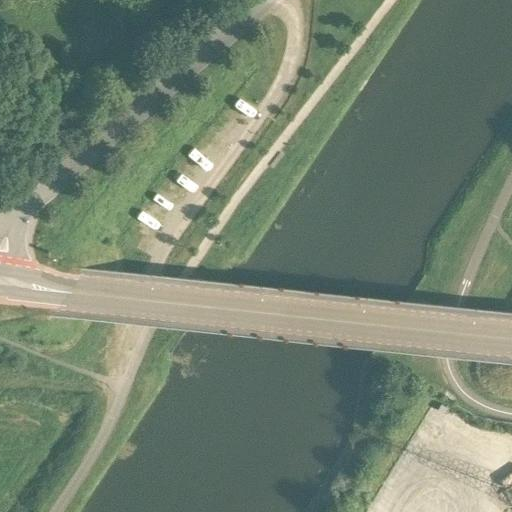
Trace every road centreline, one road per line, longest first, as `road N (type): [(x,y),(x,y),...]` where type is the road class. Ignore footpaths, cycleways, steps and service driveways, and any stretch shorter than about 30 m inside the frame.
road 1 (tertiary): [(511,337),(0,282)]
road 2 (unclassified): [(0,245),(20,204),(263,0)]
